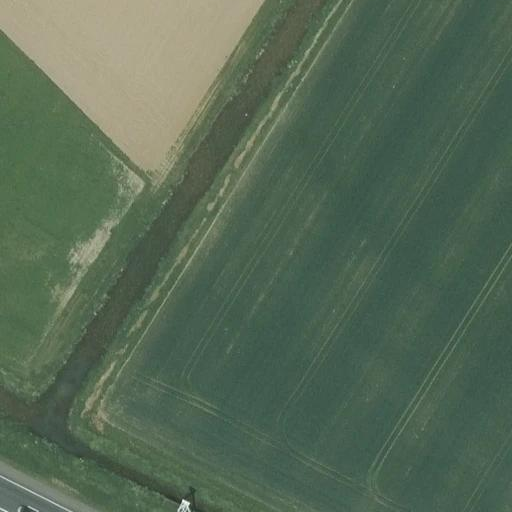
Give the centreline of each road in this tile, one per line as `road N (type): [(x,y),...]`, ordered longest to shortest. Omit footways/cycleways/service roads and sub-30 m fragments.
road 1 (motorway): [(322,511),(212,413),(0,189)]
road 2 (track): [(274,0),(162,180)]
